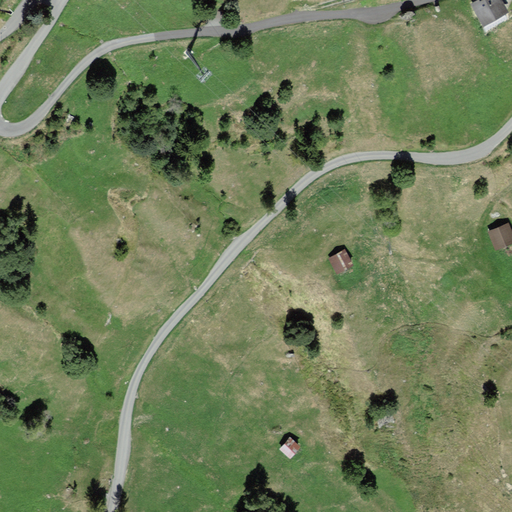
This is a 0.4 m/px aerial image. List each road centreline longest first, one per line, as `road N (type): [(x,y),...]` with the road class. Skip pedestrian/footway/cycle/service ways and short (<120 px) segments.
road 1 (unclassified): [(511,123),(474,155),(343,159),(305,180),(167,326),(134,378),(110,511)]
road 2 (unclassified): [(0,128),(27,127),(81,64),(115,44),(420,0)]
